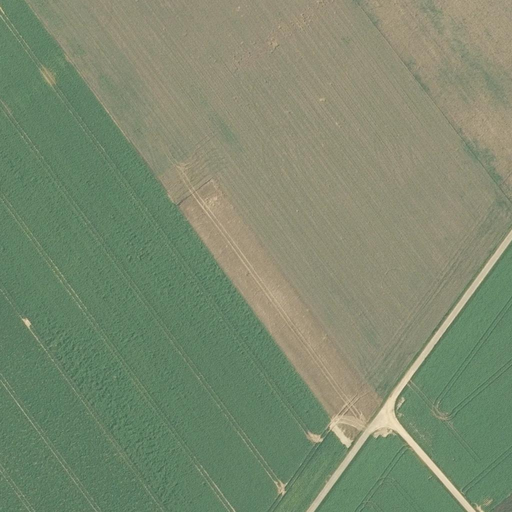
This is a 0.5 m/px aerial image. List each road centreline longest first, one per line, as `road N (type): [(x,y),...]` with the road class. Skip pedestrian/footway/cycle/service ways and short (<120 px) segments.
road 1 (unclassified): [(381,413),(511,232)]
road 2 (unclassified): [(471,511),(381,413)]
road 3 (unclassified): [(309,511),(381,413)]
